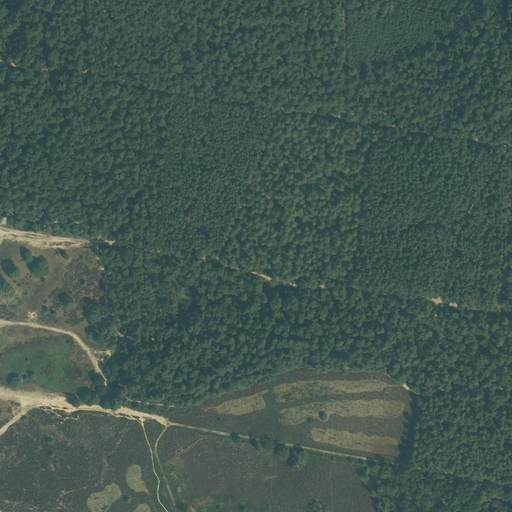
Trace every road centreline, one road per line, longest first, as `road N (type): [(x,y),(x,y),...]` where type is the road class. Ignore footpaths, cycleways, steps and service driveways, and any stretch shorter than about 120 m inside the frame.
road 1 (track): [(511,390),(420,393),(406,385),(433,301),(0,225)]
road 2 (track): [(511,482),(0,394)]
road 3 (track): [(278,105),(200,297),(146,338)]
road 4 (track): [(0,58),(261,101)]
road 5 (track): [(366,119),(355,228),(308,219),(247,184)]
road 6 (track): [(304,109),(511,146)]
road 7 (track): [(504,144),(433,301)]
